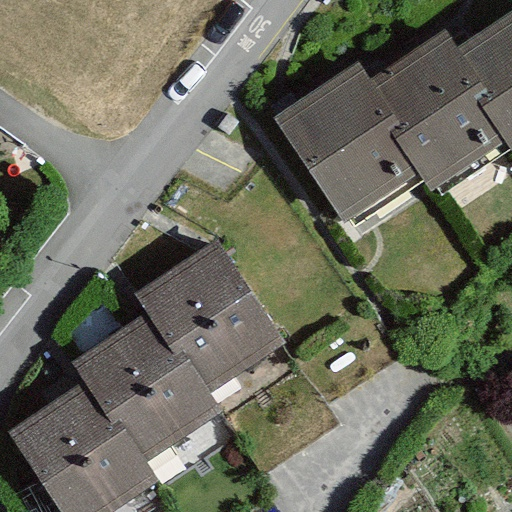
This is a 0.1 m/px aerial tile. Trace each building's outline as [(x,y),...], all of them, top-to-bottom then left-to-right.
[(511,30),(458,65),(511,150),(511,30)] [(511,150),(458,65),(446,47),(370,95),(429,188),(441,207),(511,161),(511,150)] [(370,95),(358,77),(282,125),(353,236),(429,188),(370,95)] [(225,264),(144,310),(157,332),(209,423),(290,377),(225,264)] [(157,332),(75,379),(86,397),(140,492),(222,445),(209,423),(157,332)] [(86,397),(3,444),(42,511),(147,511),(151,510),(140,492),(86,397)]
